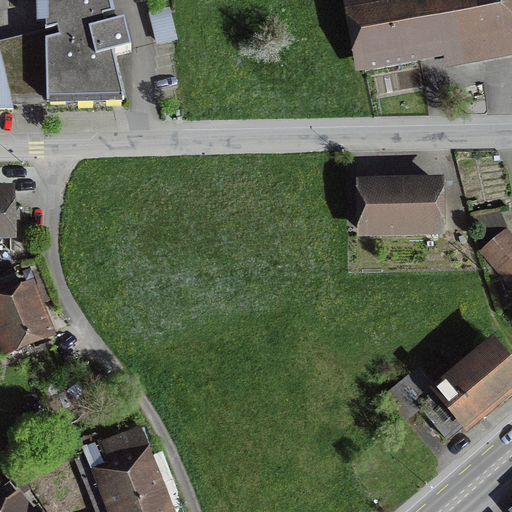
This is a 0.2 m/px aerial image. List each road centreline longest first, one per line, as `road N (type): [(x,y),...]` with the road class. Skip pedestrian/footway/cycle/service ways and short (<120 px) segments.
road 1 (residential): [(61,148),(511,138)]
road 2 (unclassified): [(196,511),(182,466),(144,402),(60,285),(53,229),(61,148)]
